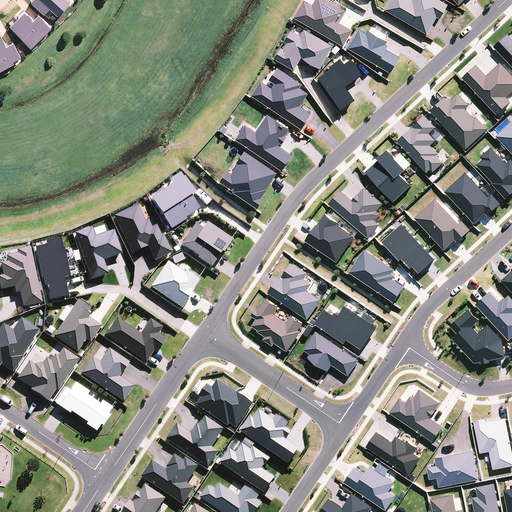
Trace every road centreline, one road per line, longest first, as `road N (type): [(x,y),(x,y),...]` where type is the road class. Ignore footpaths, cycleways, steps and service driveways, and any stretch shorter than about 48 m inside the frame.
road 1 (residential): [(205,331),(306,186),(505,0)]
road 2 (residential): [(106,477),(205,331)]
road 3 (residential): [(205,331),(345,428)]
road 4 (residential): [(511,230),(421,314),(402,343)]
road 5 (residential): [(106,477),(0,404)]
road 6 (residential): [(402,343),(463,383),(511,385)]
